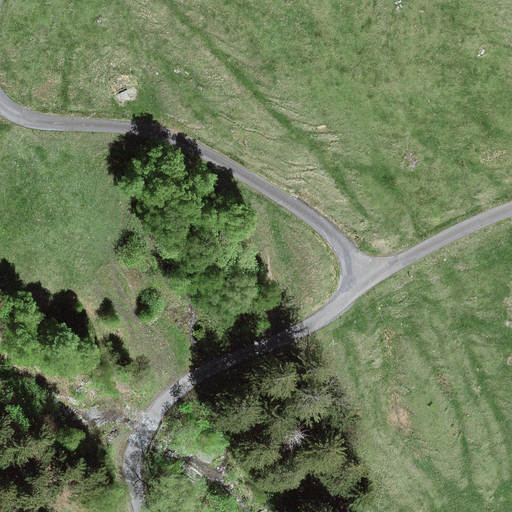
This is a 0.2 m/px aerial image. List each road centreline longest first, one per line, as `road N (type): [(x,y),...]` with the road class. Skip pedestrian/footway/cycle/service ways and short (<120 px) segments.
road 1 (track): [(511,210),(364,279),(309,324),(173,393),(147,421),(132,460),(141,511)]
road 2 (track): [(364,279),(330,235),(285,199),(199,151),(149,131),(35,121),(0,102)]
